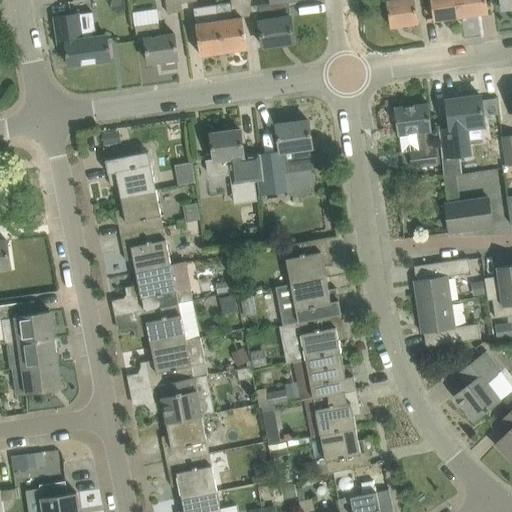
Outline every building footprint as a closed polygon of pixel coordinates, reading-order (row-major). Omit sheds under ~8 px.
[(183,11),(182,3),(181,0),(165,0),(168,13),(183,11)] [(181,0),(182,3),(183,11),(182,3),(197,1),(196,0),(181,0)] [(240,0),(240,1),(218,4),(225,52),(248,49),(243,16),(253,15),(251,5),(250,0),(240,0)] [(296,0),(270,0),(270,3),(251,5),(253,15),(254,26),(260,25),(263,46),(295,42),(291,16),(290,16),(288,2),(297,1),(296,0)] [(415,0),(387,0),(391,27),(419,23),(415,0)] [(459,0),(431,0),(435,20),(462,16),(459,0)] [(486,0),(459,0),(462,16),(488,13),(486,0)] [(511,0),(500,0),(502,11),(511,9),(511,0)] [(225,52),(218,4),(194,7),(201,55),(225,52)] [(135,23),(159,22),(158,8),(134,10),(135,23)] [(80,13),(66,15),(56,17),(60,44),(66,43),(69,65),(111,59),(107,35),(83,39),(80,13)] [(138,41),(146,40),(149,63),(179,58),(175,31),(162,33),(160,23),(136,26),(136,27),(138,41)] [(179,62),(145,63),(146,79),(179,77),(179,62)] [(447,100),(451,131),(453,131),(454,139),(440,141),(441,148),(442,147),(444,164),(442,164),(444,175),(463,172),(460,155),(469,154),(466,129),(486,127),(481,95),(447,100)] [(486,98),(488,111),(498,110),(496,97),(486,98)] [(399,135),(400,135),(402,152),(409,151),(412,168),(442,164),(444,164),(442,147),(441,148),(435,148),(429,103),(395,108),(399,135)] [(281,150),(260,153),(264,180),(258,181),(260,195),(288,191),(286,173),(295,172),(315,169),(312,147),(313,147),(309,120),(277,125),(281,150)] [(105,146),(122,142),(120,130),(103,133),(105,146)] [(258,181),(264,180),(260,153),(245,155),(241,130),(211,134),(215,159),(207,160),(209,175),(212,176),(216,176),(244,172),(246,182),(258,181)] [(485,133),(487,165),(504,164),(501,132),(485,133)] [(511,135),(502,137),(506,166),(511,165),(511,135)] [(119,184),(122,197),(157,189),(149,151),(106,160),(111,185),(119,184)] [(177,162),(178,182),(195,182),(194,162),(177,162)] [(446,202),(450,232),(493,226),(489,197),(460,201),(456,175),(444,177),(448,202),(446,202)] [(164,227),(157,189),(122,197),(124,209),(116,211),(121,235),(164,227)] [(198,202),(185,204),(187,220),(200,218),(198,202)] [(134,259),(137,271),(171,264),(166,240),(167,240),(164,227),(121,235),(125,254),(126,254),(127,260),(126,260),(127,261),(134,259)] [(284,246),(291,283),(327,276),(325,264),(332,263),(327,237),(284,246)] [(0,268),(11,267),(7,240),(0,241),(0,268)] [(448,276),(452,276),(471,273),(469,258),(414,266),(417,280),(414,280),(418,307),(452,302),(448,276)] [(179,302),(179,303),(193,300),(190,288),(178,290),(173,264),(171,265),(171,264),(137,271),(139,284),(132,286),(132,287),(133,287),(134,293),(133,293),(137,310),(179,302)] [(511,264),(497,267),(499,276),(502,297),(493,299),(496,318),(511,315),(511,264)] [(330,289),(327,276),(291,283),(275,286),(283,323),(298,321),(342,312),(337,288),(330,289)] [(217,294),(235,291),(233,281),(216,283),(217,294)] [(474,296),(485,294),(482,281),(472,283),(474,296)] [(223,315),(238,311),(234,295),(219,298),(223,315)] [(244,312),(256,310),(253,295),(241,297),(244,312)] [(150,334),(152,346),(187,339),(179,303),(179,302),(137,310),(133,311),(133,312),(137,311),(140,329),(141,329),(142,335),(142,336),(150,334)] [(452,302),(418,307),(422,333),(425,333),(427,346),(481,338),(478,323),(456,326),(452,302)] [(455,304),(458,324),(467,323),(464,302),(455,304)] [(51,311),(24,315),(22,303),(0,306),(0,319),(4,319),(7,344),(20,342),(55,337),(51,311)] [(298,321),(306,359),(342,351),(339,340),(347,338),(342,314),(346,313),(346,312),(342,313),(342,312),(298,321)] [(511,322),(496,325),(498,340),(511,337),(511,322)] [(24,367),(59,362),(55,337),(20,342),(24,367)] [(152,386),(195,377),(192,366),(206,363),(200,337),(187,340),(187,339),(152,346),(155,359),(147,361),(147,362),(148,362),(149,368),(148,368),(152,386)] [(251,360),(244,347),(232,353),(239,366),(251,360)] [(342,351),(306,359),(313,396),(356,388),(352,363),(344,365),(342,351)] [(487,351),(476,360),(460,373),(469,384),(455,395),(474,420),(511,390),(511,385),(502,372),(502,371),(487,351)] [(268,365),(265,353),(251,356),(254,368),(268,365)] [(59,362),(24,367),(28,393),(62,388),(59,362)] [(251,366),(241,368),(241,369),(237,370),(239,381),(253,377),(251,366)] [(165,410),(167,422),(201,415),(202,415),(195,377),(152,386),(148,386),(148,387),(152,387),(157,411),(165,410)] [(312,436),(321,434),(356,427),(354,415),(362,414),(357,389),(361,388),(361,387),(357,388),(356,388),(313,396),(318,420),(309,421),(312,436)] [(267,394),(269,406),(270,406),(289,402),(286,390),(267,394)] [(511,410),(504,419),(511,426),(511,428),(497,443),(511,457),(511,410)] [(208,452),(201,415),(167,422),(170,435),(162,436),(162,437),(163,437),(164,443),(167,461),(208,452)] [(266,427),(269,444),(282,442),(281,439),(279,425),(266,427)] [(359,440),(356,427),(321,434),(326,459),(319,460),(320,463),(313,464),(315,475),(329,473),(334,471),(347,469),(371,464),(366,439),(359,440)] [(281,439),(282,442),(288,441),(292,440),(291,433),(284,434),(285,438),(281,439)] [(286,443),(271,446),(272,454),(288,451),(286,443)] [(46,464),(44,452),(11,457),(13,469),(46,464)] [(180,485),(182,497),(216,490),(208,452),(167,461),(171,480),(171,479),(173,485),(172,486),(172,487),(180,485)] [(254,465),(258,482),(272,479),(274,478),(270,461),(254,465)] [(347,469),(334,471),(336,477),(348,475),(347,469)] [(362,494),(358,495),(350,497),(350,498),(338,499),(340,511),(381,511),(376,486),(375,486),(373,480),(362,483),(363,489),(361,489),(362,494)] [(26,490),(29,511),(80,511),(77,492),(68,494),(66,481),(40,484),(40,488),(26,490)] [(285,499),(298,496),(295,484),(282,487),(285,499)] [(4,500),(18,498),(16,488),(2,490),(4,500)] [(221,511),(216,490),(182,497),(185,510),(177,511),(221,511)] [(315,511),(313,499),(306,500),(299,501),(301,511),(315,511)]
